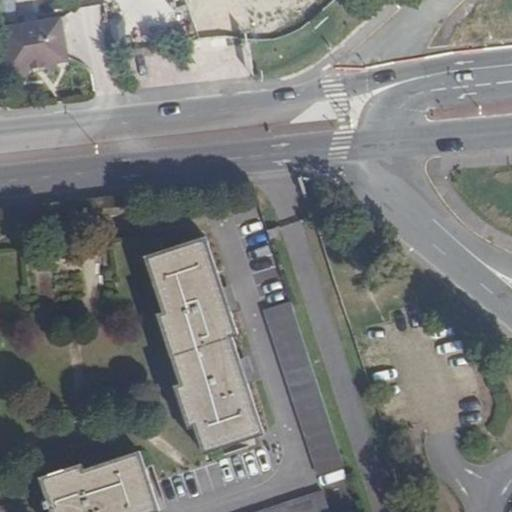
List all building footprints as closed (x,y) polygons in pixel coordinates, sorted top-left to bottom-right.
[(156,9),(142,12),(148,41),(162,38),(156,9)] [(28,19),(27,26),(44,23),(39,17),(28,19)] [(27,26),(6,29),(13,71),(22,70),(23,76),(33,75),(38,67),(47,66),(53,71),(64,69),(63,62),(73,61),(65,20),(44,23),(27,26)] [(269,435),(236,338),(242,336),(209,236),(146,257),(164,312),(158,314),(181,383),(175,386),(190,431),(196,429),(206,456),(269,435)] [(346,467),(292,302),(267,310),(321,475),(346,467)] [(52,511),(159,511),(160,511),(140,452),(89,469),(86,463),(41,478),(52,511)] [(333,511),(325,488),(254,511),(333,511)]
